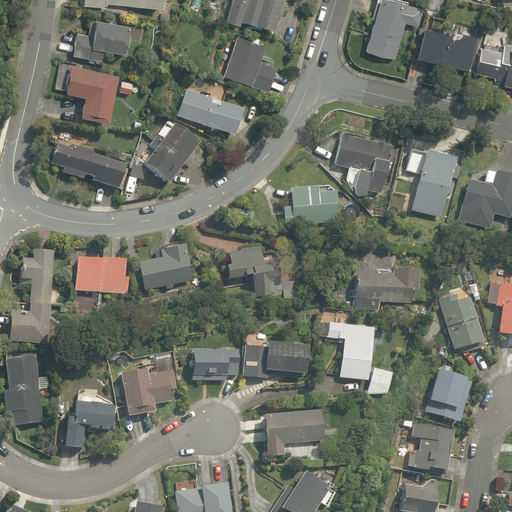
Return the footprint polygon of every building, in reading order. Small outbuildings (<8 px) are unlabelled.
[(167,0),(81,0),(81,8),(108,11),(109,5),(166,10),(167,0)] [(231,0),(224,26),(242,30),(243,27),(278,36),(287,2),(280,0),(231,0)] [(417,4),(400,0),(372,0),(360,51),(391,59),(400,22),(412,25),(417,4)] [(134,28),(89,22),(87,40),(76,38),(73,60),(106,64),(108,53),(130,56),(134,28)] [(464,68),(474,33),(458,29),(455,39),(446,37),(448,32),(418,23),(410,53),(464,68)] [(267,50),(237,39),(222,78),(271,97),(281,70),(262,63),(267,50)] [(501,50),(476,43),(469,71),(496,77),(495,82),(511,85),(511,43),(503,42),(501,50)] [(119,79),(74,70),(68,96),(87,100),(82,125),(109,130),(119,79)] [(249,115),(186,94),(177,120),(240,141),(249,115)] [(202,146),(167,120),(134,164),(169,190),(202,146)] [(385,144),(336,133),(329,163),(341,166),(338,181),(348,183),(347,189),(374,195),(385,144)] [(128,165),(64,144),(55,169),(65,172),(62,178),(88,187),(90,180),(97,182),(96,186),(118,194),(128,165)] [(447,153),(419,147),(406,210),(435,215),(447,153)] [(486,183),(463,178),(455,222),(487,228),(489,215),(506,218),(511,181),(511,172),(489,169),(486,183)] [(311,184),(285,184),(285,205),(277,205),(278,221),(333,220),(332,190),(311,191),(311,184)] [(155,256),(135,261),(143,296),(187,285),(178,243),(153,248),(155,256)] [(256,244),(217,253),(224,283),(242,278),(247,299),(268,294),(256,244)] [(45,248),(25,247),(25,258),(14,257),(13,276),(25,277),(23,309),(1,308),(0,325),(0,340),(41,343),(45,248)] [(116,257),(67,254),(65,290),(121,293),(122,272),(115,272),(116,257)] [(467,262),(452,259),(449,271),(465,275),(467,262)] [(385,271),(349,269),(347,310),(377,312),(377,303),(404,304),(405,290),(411,291),(412,268),(386,267),(385,271)] [(511,334),(511,282),(495,280),(490,305),(496,306),(491,330),(511,334)] [(467,291),(438,297),(449,348),(478,342),(467,291)] [(367,325),(321,320),(318,343),(326,344),(327,338),(339,339),(334,378),(363,382),(362,394),(386,397),(389,372),(362,369),(367,325)] [(302,342),(259,338),(258,344),(243,343),(240,377),(266,379),(267,369),(300,372),(302,342)] [(235,350),(187,348),(186,381),(223,382),(223,373),(235,374),(235,350)] [(26,352),(0,355),(0,369),(8,424),(36,420),(26,352)] [(141,366),(110,370),(116,413),(149,409),(148,403),(166,400),(165,387),(171,386),(169,368),(142,372),(141,366)] [(460,372),(433,366),(421,410),(453,419),(463,382),(458,381),(460,372)] [(100,396),(80,393),(79,400),(67,398),(60,444),(76,447),(79,425),(104,429),(108,402),(100,401),(100,396)] [(313,407),(258,412),(261,454),(281,452),(280,443),(316,440),(313,407)] [(441,470),(449,428),(413,421),(405,467),(419,469),(420,466),(441,470)] [(330,493),(295,470),(268,511),(306,511),(313,501),(322,506),(330,493)] [(429,511),(433,480),(398,477),(395,511),(429,511)] [(223,511),(219,482),(170,489),(173,511),(223,511)] [(511,490),(503,491),(503,505),(511,505),(511,490)] [(152,511),(154,505),(126,502),(125,511),(152,511)]
